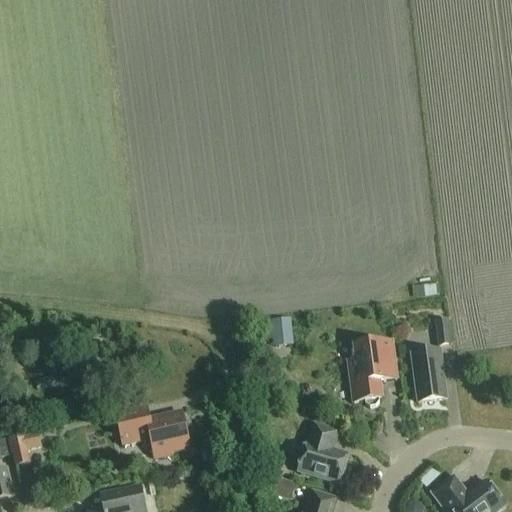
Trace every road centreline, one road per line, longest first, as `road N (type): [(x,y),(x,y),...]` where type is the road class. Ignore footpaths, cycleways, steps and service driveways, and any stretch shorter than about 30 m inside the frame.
road 1 (track): [(0,303),(205,330),(221,348),(245,511)]
road 2 (residential): [(378,511),(403,464),(423,446),(450,436),(511,441)]
